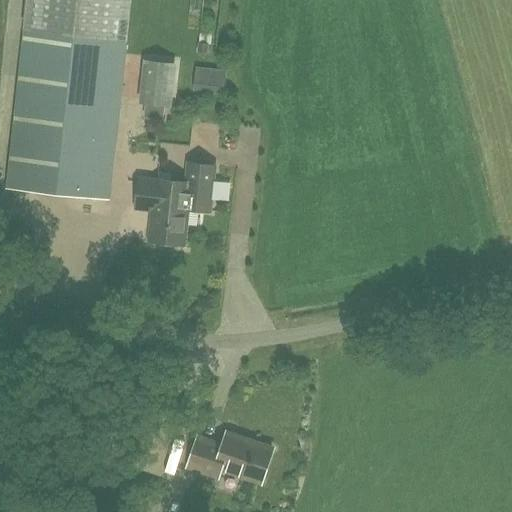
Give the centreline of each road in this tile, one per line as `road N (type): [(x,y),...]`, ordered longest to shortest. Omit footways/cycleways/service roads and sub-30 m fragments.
road 1 (unclassified): [(511,284),(247,332),(184,329),(99,309)]
road 2 (unclassified): [(0,442),(99,309)]
